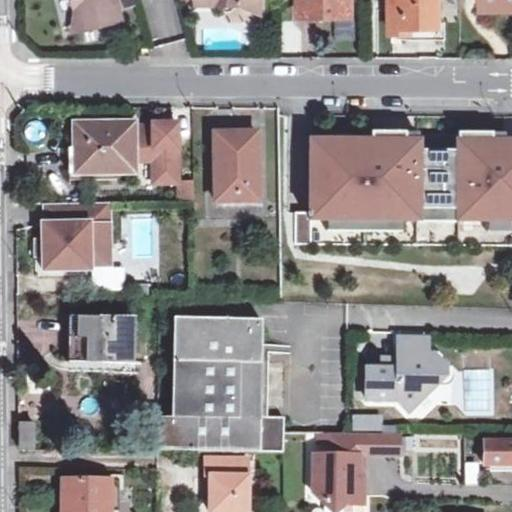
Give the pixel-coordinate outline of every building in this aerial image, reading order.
[(71,0),(74,9),(70,32),(120,21),(114,0),(71,0)] [(258,0),(194,0),(195,4),(235,3),(259,13),(258,0)] [(352,15),(352,0),(299,0),(299,16),(352,15)] [(438,40),(438,21),(437,0),(388,0),(389,41),(438,40)] [(511,0),(478,0),(479,12),(511,11),(511,0)] [(135,123),(70,124),(71,179),(118,178),(118,171),(135,171),(135,160),(135,130),(135,123)] [(155,130),(135,130),(135,160),(155,160),(155,183),(178,182),(180,182),(180,181),(179,123),(155,123),(155,130)] [(416,130),(302,132),(303,214),(511,212),(511,131),(448,132),(448,143),(416,143),(416,130)] [(215,200),(257,199),(257,132),(214,132),(215,200)] [(180,181),(180,182),(178,182),(179,201),(194,201),(193,181),(180,181)] [(109,202),(46,203),(46,222),(43,222),(43,269),(90,268),(90,247),(110,247),(109,202)] [(110,247),(90,247),(90,268),(110,268),(110,247)] [(67,363),(130,366),(131,317),(69,315),(67,363)] [(176,419),(157,419),(156,451),(283,453),(283,418),(260,418),(262,321),(175,320),(174,362),(178,362),(176,419)] [(401,335),(400,357),(400,368),(384,368),(369,367),(369,398),(399,399),(410,411),(436,388),(436,377),(446,378),(446,365),(435,351),(429,352),(427,335),(401,335)] [(384,357),(384,368),(400,368),(400,357),(384,357)] [(36,421),(19,421),(19,447),(35,447),(36,421)] [(356,453),(362,454),(363,432),(346,432),(327,432),(327,453),(312,453),(310,490),(321,501),(342,502),(343,502),(351,492),(361,493),(362,473),(356,473),(356,453)] [(398,433),(363,432),(362,454),(398,455),(398,433)] [(511,441),(484,441),(484,463),(510,464),(510,469),(511,469),(511,441)] [(201,478),(208,478),(207,511),(243,511),(244,460),(202,459),(201,478)] [(62,511),(109,511),(110,498),(121,498),(121,480),(63,480),(62,511)] [(361,502),(361,493),(351,492),(343,502),(361,502)] [(120,511),(121,498),(110,498),(109,511),(120,511)] [(343,502),(342,502),(341,511),(360,511),(361,502),(343,502)]
